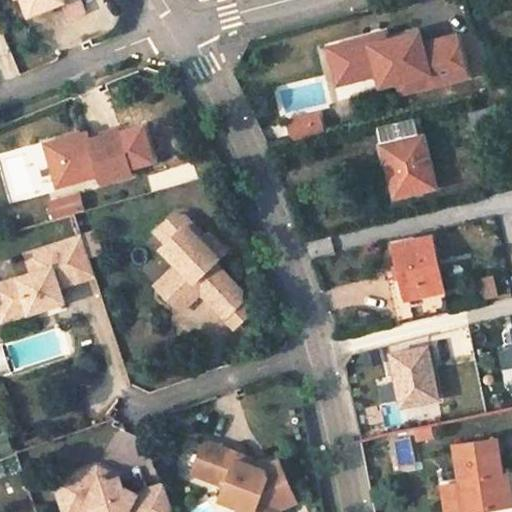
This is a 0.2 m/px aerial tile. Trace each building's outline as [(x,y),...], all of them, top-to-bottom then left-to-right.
[(27,0),(32,11),(61,0),(67,0),(73,14),(88,8),(84,0),(27,0)] [(369,42),(367,35),(338,42),(348,78),(376,71),(379,83),(396,79),(413,75),(416,87),(465,74),(455,33),(421,42),(417,30),(385,38),(369,42)] [(383,31),(367,35),(369,42),(385,38),(383,31)] [(338,42),(326,45),(335,81),(348,78),(338,42)] [(396,79),(399,91),(416,87),(413,75),(396,79)] [(496,105),(469,111),(473,126),(499,120),(496,105)] [(315,112),(305,115),(310,134),(319,131),(315,112)] [(435,185),(422,134),(418,114),(377,124),(381,144),(386,143),(390,161),(386,163),(394,195),(435,185)] [(310,134),(305,115),(285,119),(290,139),(310,134)] [(133,172),(121,128),(90,136),(88,129),(46,141),(51,158),(62,156),(68,180),(99,172),(102,181),(133,172)] [(381,144),(386,163),(390,161),(386,143),(381,144)] [(62,156),(51,158),(58,183),(68,180),(62,156)] [(79,195),(50,202),(53,216),(83,209),(79,195)] [(204,233),(183,211),(175,212),(156,230),(167,241),(161,246),(176,261),(177,277),(163,290),(181,308),(200,289),(225,314),(243,297),(243,288),(214,258),(225,247),(208,229),(204,233)] [(95,272),(82,233),(25,252),(32,270),(0,280),(0,308),(25,300),(28,310),(64,299),(59,284),(57,277),(64,275),(66,282),(95,272)] [(430,234),(394,243),(401,273),(387,277),(397,319),(447,307),(430,234)] [(177,277),(176,261),(155,282),(163,290),(177,277)] [(59,284),(66,282),(64,275),(57,277),(59,284)] [(492,276),(478,279),(483,298),(497,295),(492,276)] [(28,310),(25,300),(0,308),(0,312),(2,319),(28,310)] [(511,323),(503,325),(508,367),(511,366),(511,323)] [(428,345),(390,352),(399,404),(438,396),(428,345)] [(495,437),(453,442),(458,482),(440,485),(444,509),(461,507),(461,510),(504,505),(500,472),(495,437)] [(250,456),(205,439),(195,469),(227,481),(221,497),(251,510),(251,511),(279,511),(277,508),(295,501),(277,458),(263,465),(262,468),(248,462),(250,456)] [(102,476),(99,467),(55,481),(64,506),(80,501),(83,511),(173,511),(165,485),(137,494),(123,488),(120,478),(111,481),(102,476)] [(510,504),(506,471),(500,472),(504,505),(510,504)] [(80,501),(64,506),(65,511),(82,511),(83,511),(80,501)]
